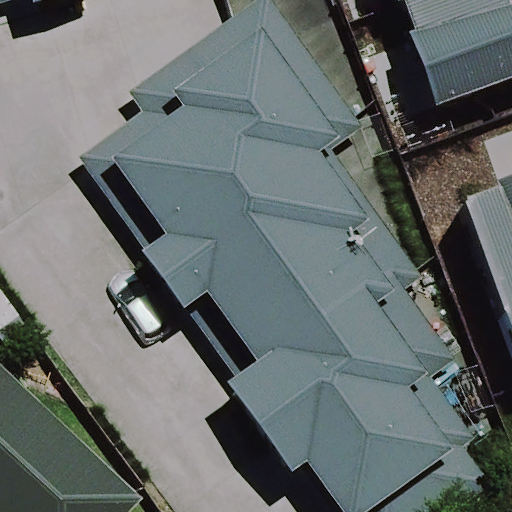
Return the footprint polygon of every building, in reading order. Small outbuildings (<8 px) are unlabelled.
[(18,0),(23,18),(80,1),(79,0),(18,0)] [(190,386),(177,396),(262,511),(279,511),(282,510),(283,511),(467,511),(510,481),(434,378),(462,358),(403,278),(416,268),(349,177),(386,150),(275,0),(244,0),(96,110),(115,135),(43,188),(112,280),(100,289),(155,363),(167,355),(190,386)] [(511,0),(365,0),(415,133),(511,97),(511,0)] [(511,141),(477,153),(494,201),(448,217),(511,398),(511,397),(511,141)] [(0,511),(124,511),(0,394),(0,511)]
